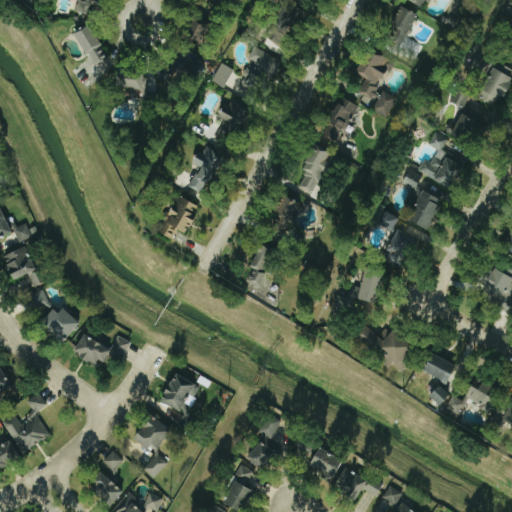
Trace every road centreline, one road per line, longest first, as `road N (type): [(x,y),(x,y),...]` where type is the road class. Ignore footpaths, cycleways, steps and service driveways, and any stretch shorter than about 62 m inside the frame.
road 1 (residential): [(200,270),(357,0)]
road 2 (residential): [(0,500),(93,435),(154,349)]
road 3 (residential): [(426,303),(511,154)]
road 4 (residential): [(109,418),(28,356),(0,319)]
